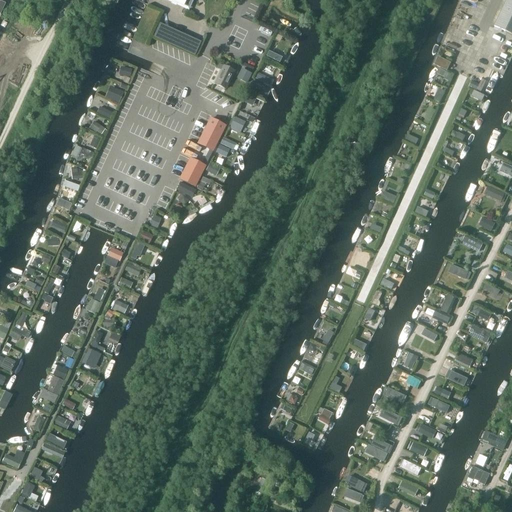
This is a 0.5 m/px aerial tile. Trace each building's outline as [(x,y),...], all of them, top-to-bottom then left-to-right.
[(170,0),(188,8),(192,0),(170,0)] [(511,0),(507,0),(495,27),(511,34),(511,0)] [(226,90),(235,72),(224,66),(215,84),(226,90)] [(124,67),(123,75),(130,77),(131,69),(124,67)] [(250,74),(243,70),(239,78),(247,82),(250,74)] [(267,80),(268,78),(261,75),(258,73),(255,78),(259,81),(265,84),(267,80)] [(253,79),(250,85),(256,88),(259,82),(253,79)] [(474,82),(471,88),(477,91),(479,85),(474,82)] [(114,89),(109,99),(118,103),(118,102),(122,93),(117,91),(114,89)] [(248,94),(244,102),(253,106),(257,98),(248,94)] [(99,107),(97,113),(108,118),(109,119),(109,118),(112,113),(110,112),(99,107)] [(458,115),(456,119),(460,122),(462,118),(463,118),(467,112),(461,109),(458,115)] [(430,122),(433,115),(428,113),(425,119),(430,122)] [(230,128),(235,131),(240,121),(235,118),(230,128)] [(211,119),(198,144),(212,151),(225,126),(211,119)] [(93,122),(88,128),(95,132),(96,133),(96,132),(102,136),(103,135),(105,131),(104,130),(95,124),(93,122)] [(405,141),(404,141),(412,144),(415,146),(418,139),(415,138),(408,134),(405,141)] [(95,135),(91,144),(97,146),(96,149),(95,149),(97,150),(102,139),(101,138),(95,135)] [(231,142),(223,139),(221,143),(229,147),(231,142)] [(83,148),(81,153),(81,154),(85,155),(87,159),(88,161),(88,162),(88,163),(89,164),(90,165),(91,161),(94,154),(95,153),(83,148)] [(195,187),(206,166),(190,158),(179,179),(195,187)] [(511,176),(511,167),(503,163),(500,171),(511,176)] [(72,169),(71,169),(71,173),(72,176),(72,180),(83,179),(82,172),(81,172),(78,173),(77,168),(72,169)] [(200,181),(196,189),(201,192),(205,184),(209,185),(210,182),(203,178),(201,181),(200,181)] [(64,181),(62,186),(78,192),(80,186),(64,181)] [(180,182),(176,190),(184,194),(188,186),(180,182)] [(505,193),(488,186),(484,195),(501,202),(502,202),(504,202),(507,195),(505,194),(505,193)] [(384,192),(381,198),(394,204),(397,197),(384,192)] [(183,196),(179,202),(180,202),(184,205),(188,200),(183,197),(183,196)] [(72,205),(59,199),(58,201),(62,203),(60,208),(69,211),(72,205)] [(178,215),(182,208),(176,205),(172,212),(178,215)] [(491,232),(495,224),(483,217),(479,225),(491,232)] [(153,218),(149,227),(155,230),(159,221),(153,218)] [(75,221),(71,231),(73,232),(79,229),(81,224),(75,221)] [(59,223),(57,228),(64,231),(66,226),(59,223)] [(139,240),(138,241),(146,244),(150,235),(143,231),(142,232),(139,240)] [(53,236),(52,239),(52,247),(59,246),(59,245),(60,246),(62,241),(53,236)] [(482,254),(486,245),(465,236),(461,244),(482,254)] [(135,249),(135,250),(141,253),(144,247),(138,244),(135,249)] [(511,257),(511,246),(507,244),(503,253),(511,257)] [(123,254),(115,250),(112,259),(119,262),(123,254)] [(44,255),(41,261),(48,265),(51,258),(44,255)] [(104,264),(115,269),(118,262),(107,257),(104,264)] [(131,274),(134,267),(128,264),(125,271),(131,274)] [(57,275),(60,268),(55,266),(51,273),(57,275)] [(122,277),(119,284),(126,288),(130,289),(134,282),(129,280),(122,277)] [(42,286),(44,281),(37,278),(35,283),(42,286)] [(48,295),(55,281),(49,278),(42,292),(48,295)] [(491,293),(493,287),(487,284),(484,290),(491,293)] [(43,293),(41,296),(47,299),(46,302),(51,304),(54,298),(43,293)] [(448,295),(440,311),(449,315),(456,299),(448,295)] [(27,302),(25,306),(30,309),(34,301),(33,299),(31,298),(28,299),(27,302)] [(92,298),(87,310),(96,314),(101,302),(99,301),(94,299),(92,298)] [(116,300),(111,310),(119,314),(124,304),(116,300)] [(488,322),(492,314),(473,305),(470,313),(488,322)] [(369,309),(365,319),(371,322),(376,312),(369,309)] [(111,318),(114,314),(109,310),(106,315),(111,318)] [(447,325),(451,316),(436,310),(432,319),(447,325)] [(21,312),(15,324),(22,327),(28,315),(21,312)] [(101,321),(100,328),(110,329),(110,327),(112,327),(113,320),(102,319),(101,321)] [(0,326),(0,338),(4,340),(4,341),(9,330),(0,326)] [(487,344),(491,335),(472,326),(469,333),(471,334),(470,336),(487,344)] [(14,327),(9,336),(18,341),(23,333),(14,327)] [(85,337),(87,332),(80,328),(77,333),(85,337)] [(103,334),(96,331),(91,343),(91,344),(90,346),(96,348),(97,346),(98,346),(103,334)] [(431,332),(428,339),(434,342),(438,335),(431,332)] [(8,354),(10,349),(5,346),(2,352),(8,354)] [(61,353),(73,359),(76,355),(64,348),(61,353)] [(90,367),(96,353),(88,349),(81,363),(90,367)] [(469,369),(473,360),(459,353),(455,362),(469,369)] [(408,359),(405,366),(412,369),(417,357),(412,355),(410,358),(408,359)] [(6,359),(5,359),(1,357),(0,358),(0,359),(0,366),(10,372),(11,370),(12,368),(4,364),(6,359)] [(351,375),(355,367),(351,365),(347,373),(351,375)] [(68,371),(58,366),(53,375),(64,381),(68,371)] [(454,374),(452,379),(464,385),(466,379),(454,374)] [(421,382),(405,375),(402,381),(418,389),(421,382)] [(53,377),(50,384),(61,389),(64,382),(53,377)] [(333,383),(330,389),(339,394),(342,388),(337,385),(340,379),(336,377),(333,383)] [(441,398),(444,390),(437,387),(434,394),(441,398)] [(407,396),(400,393),(396,401),(404,404),(407,396)] [(11,398),(11,397),(4,394),(0,401),(7,405),(8,405),(11,398)] [(295,405),(299,398),(292,395),(288,401),(295,405)] [(447,414),(450,406),(434,399),(430,406),(447,414)] [(321,416),(325,418),(329,420),(333,413),(325,409),(321,416)] [(394,414),(390,422),(398,426),(402,418),(394,414)] [(57,415),(53,424),(67,431),(71,422),(57,415)] [(38,417),(36,423),(42,426),(45,420),(46,419),(44,418),(43,419),(42,419),(42,418),(40,416),(39,418),(38,417)] [(437,432),(420,424),(416,432),(433,440),(437,432)] [(49,438),(47,441),(54,445),(58,439),(52,436),(51,437),(49,438)] [(424,457),(428,449),(411,442),(407,450),(424,457)] [(42,450),(50,454),(53,447),(44,443),(42,450)] [(382,450),(389,454),(393,447),(385,443),(382,450)] [(378,449),(374,457),(382,461),(385,462),(388,454),(378,449)] [(6,455),(2,462),(10,466),(17,469),(21,462),(13,458),(6,455)] [(403,460),(400,467),(418,476),(421,468),(403,460)] [(485,485),(488,478),(490,475),(473,467),(468,478),(471,479),(481,484),(485,486),(485,485)] [(31,475),(30,477),(38,481),(39,479),(42,473),(42,472),(35,469),(31,475)] [(349,476),(345,484),(364,493),(368,485),(349,476)] [(263,494),(269,481),(263,478),(257,491),(263,494)] [(402,481),(398,489),(415,497),(419,489),(402,481)] [(29,498),(31,495),(33,489),(35,486),(26,483),(21,494),(29,498)] [(302,502),(271,489),(266,500),(273,502),(275,498),(299,508),(300,508),(302,502)] [(263,494),(257,491),(256,491),(252,498),(259,502),(263,494)] [(362,504),(365,496),(356,493),(353,500),(362,504)] [(463,502),(460,509),(468,511),(471,511),(474,507),(463,502)]
